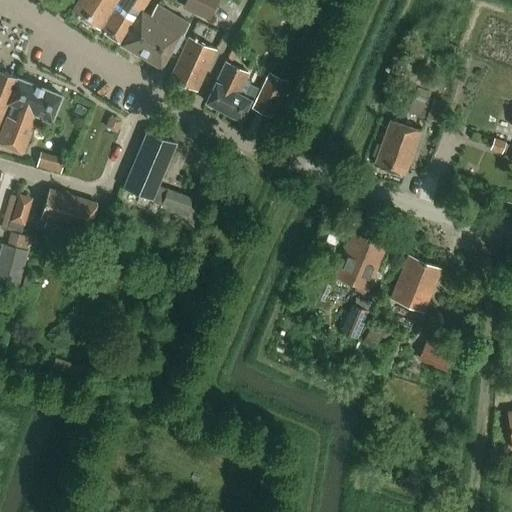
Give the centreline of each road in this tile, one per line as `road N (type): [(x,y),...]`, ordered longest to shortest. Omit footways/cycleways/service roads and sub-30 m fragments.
road 1 (unclassified): [(488,227),(286,161),(193,117)]
road 2 (residential): [(474,508),(491,289),(488,227)]
road 3 (residential): [(150,95),(115,175),(98,191),(0,166)]
road 4 (unclassified): [(150,95),(10,0)]
road 5 (residential): [(193,117),(251,0)]
